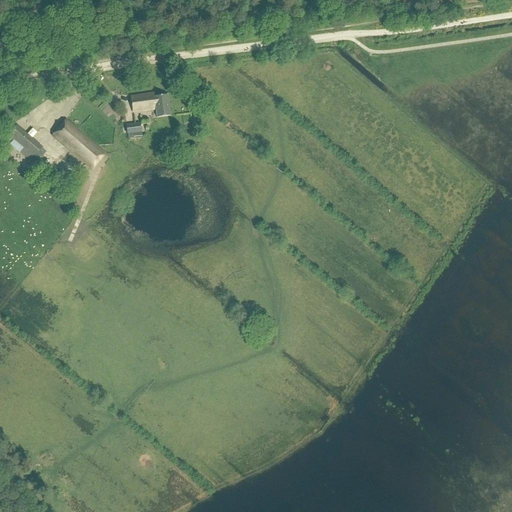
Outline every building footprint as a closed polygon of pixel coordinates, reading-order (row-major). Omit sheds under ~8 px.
[(153,95),(132,98),(133,112),(156,109),(157,118),(169,116),(167,97),(154,99),(153,95)] [(53,136),(92,170),(106,154),(77,130),(67,121),(53,136)] [(140,124),(126,126),(127,135),(141,133),(140,124)] [(5,140),(31,161),(42,148),(17,126),(5,140)] [(190,146),(180,155),(188,164),(198,154),(190,146)] [(66,160),(60,166),(55,161),(48,168),(57,179),(71,166),(66,160)]
